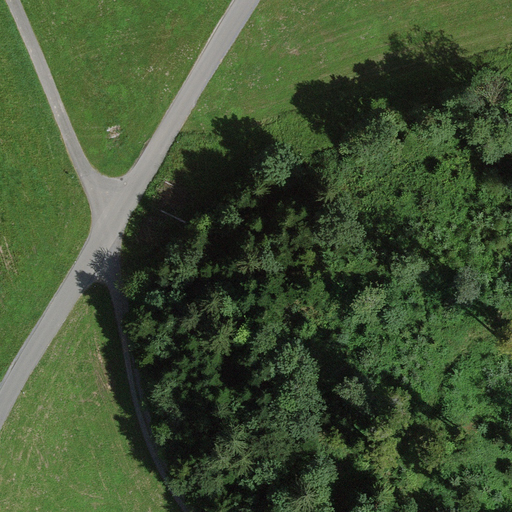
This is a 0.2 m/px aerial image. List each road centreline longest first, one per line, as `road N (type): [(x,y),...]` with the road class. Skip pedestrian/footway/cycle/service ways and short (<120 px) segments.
road 1 (unclassified): [(245,0),(0,411)]
road 2 (track): [(189,511),(142,417),(107,232)]
